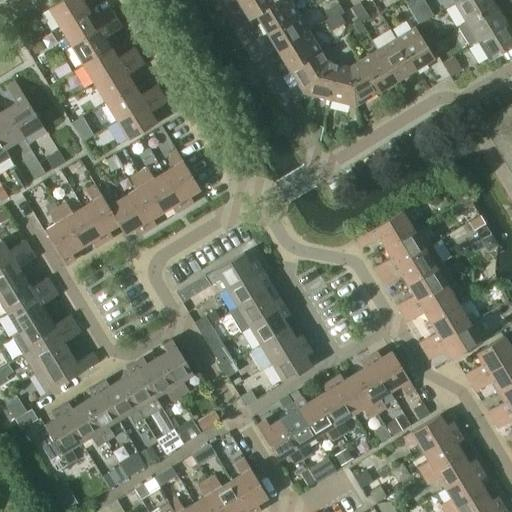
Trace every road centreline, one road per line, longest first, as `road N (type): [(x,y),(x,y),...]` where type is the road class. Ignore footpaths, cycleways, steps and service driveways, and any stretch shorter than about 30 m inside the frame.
road 1 (residential): [(251,206),(511,69)]
road 2 (residential): [(251,206),(124,0)]
road 3 (residential): [(511,478),(459,391),(428,376),(395,329)]
road 4 (residential): [(251,206),(146,265),(180,321)]
road 5 (residential): [(112,363),(27,222)]
road 6 (residential): [(395,329),(352,263),(282,253)]
road 7 (residential): [(330,364),(287,292),(282,253)]
